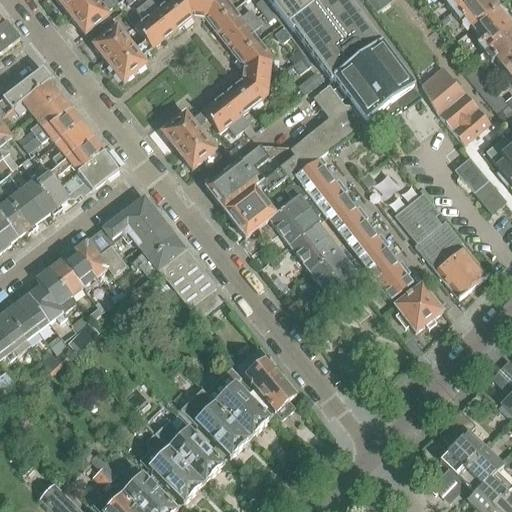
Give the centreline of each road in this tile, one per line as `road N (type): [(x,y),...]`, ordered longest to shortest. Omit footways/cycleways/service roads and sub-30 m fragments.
road 1 (residential): [(372,457),(151,173)]
road 2 (residential): [(372,457),(511,310)]
road 3 (residential): [(151,173),(0,289)]
road 4 (residential): [(151,173),(47,46)]
